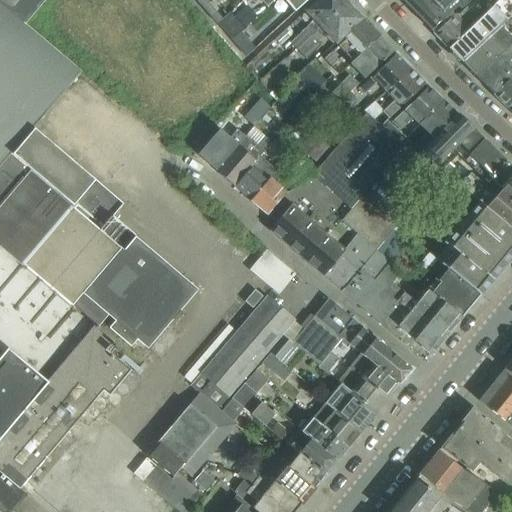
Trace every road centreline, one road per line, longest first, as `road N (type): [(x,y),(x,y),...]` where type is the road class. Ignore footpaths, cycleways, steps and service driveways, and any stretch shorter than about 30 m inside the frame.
road 1 (unclassified): [(444,388),(192,164)]
road 2 (residential): [(511,136),(376,0)]
road 3 (secondary): [(344,511),(444,388)]
